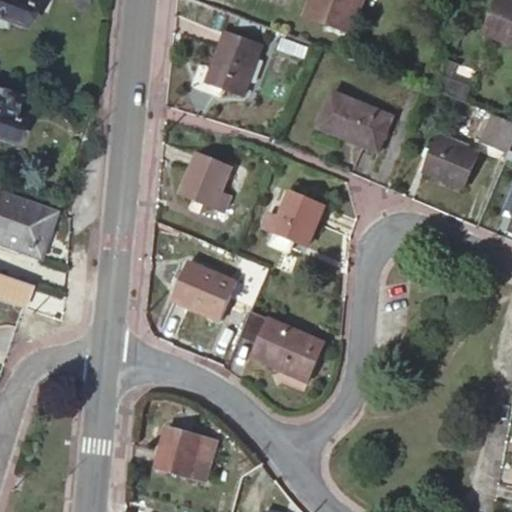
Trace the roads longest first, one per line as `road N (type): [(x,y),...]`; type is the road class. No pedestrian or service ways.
road 1 (residential): [(511,264),(416,226),(372,238),(361,263),(342,394),(281,457)]
road 2 (secondary): [(140,0),(105,358)]
road 3 (unclassified): [(474,511),(511,298)]
road 4 (residential): [(105,358),(169,369),(217,391),(281,457)]
road 5 (secondary): [(105,358),(88,511)]
road 6 (residential): [(105,358),(65,355),(35,368),(3,428)]
